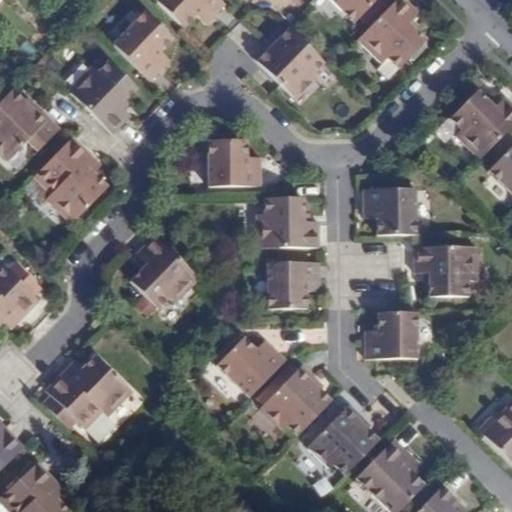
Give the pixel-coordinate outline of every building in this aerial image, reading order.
[(157,0),(155,2),(184,30),(196,17),(202,11),(211,20),(225,6),(218,0),(157,0)] [(328,0),(353,24),(377,0),(328,0)] [(403,0),(397,0),(357,41),(381,65),(387,59),(398,70),(426,42),(414,30),(412,32),(407,27),(412,21),(419,15),(403,0)] [(202,11),(196,17),(205,27),(211,20),(202,11)] [(113,46),(150,83),(164,69),(155,60),(161,54),(173,41),(145,13),(113,46)] [(418,27),(412,21),(407,27),(412,32),(414,30),(418,27)] [(269,43),(266,45),(252,60),(262,69),(295,102),(317,79),(313,74),(323,65),(288,30),(272,46),(269,43)] [(155,60),(164,69),(170,63),(161,54),(155,60)] [(381,65),(377,70),(388,81),(398,70),(387,59),(381,65)] [(68,93),(93,117),(112,136),(130,118),(124,112),(118,106),(123,100),(125,103),(137,91),(108,63),(97,74),(92,68),(68,93)] [(12,91),(0,103),(0,156),(6,163),(26,143),(37,153),(59,130),(48,120),(31,103),(28,106),(12,91)] [(454,137),(479,161),(511,126),(511,106),(504,99),(497,105),(492,111),(486,106),(488,103),(477,91),(448,120),(460,131),(454,137)] [(492,111),(497,105),(492,99),(488,103),(486,106),(492,111)] [(118,106),(124,112),(129,107),(125,103),(123,100),(118,106)] [(90,157),(71,139),(36,176),(54,192),(45,201),(71,226),(107,189),(92,175),(82,165),(90,157)] [(247,168),(246,160),(246,142),(207,143),(207,189),(260,188),(260,168),(247,168)] [(511,196),(511,147),(487,173),(511,196)] [(100,167),(90,157),(82,165),(92,175),(100,167)] [(260,159),(246,160),(247,168),(260,168),(260,159)] [(406,237),(416,237),(415,191),(363,192),(363,212),(376,211),(376,220),(376,238),(406,237)] [(257,250),(318,250),(318,238),(318,224),(310,224),(301,224),(301,217),(304,217),(304,200),(264,201),(264,216),(256,216),(257,250)] [(376,211),(363,212),(363,220),(376,220),(376,211)] [(174,305),(198,280),(183,266),(153,237),(136,255),(142,261),(148,267),(143,273),(140,271),(129,282),(157,311),(168,300),(174,305)] [(431,283),(427,283),(428,299),(467,299),(467,284),(475,283),(475,249),(412,250),(413,276),(422,275),(430,276),(431,283)] [(0,317),(8,309),(16,317),(34,298),(27,291),(37,280),(15,259),(4,269),(0,265),(0,317)] [(148,267),(142,261),(137,267),(140,271),(143,273),(148,267)] [(319,285),(318,280),(318,265),(266,265),(267,311),(306,311),(306,293),(306,285),(319,285)] [(319,293),(319,285),(306,285),(306,293),(319,293)] [(8,309),(0,317),(0,320),(6,326),(16,317),(8,309)] [(416,360),(416,314),(407,315),(376,315),(376,332),(376,340),(363,340),(363,360),(416,360)] [(363,332),(363,340),(376,340),(376,332),(363,332)] [(217,366),(250,398),(286,361),(272,346),(263,356),(257,350),(244,338),(217,366)] [(266,341),(257,350),(263,356),(272,346),(266,341)] [(57,369),(39,387),(46,394),(38,402),(60,423),(67,415),(75,423),(92,405),(101,414),(126,389),(89,352),(75,367),(65,377),(57,369)] [(75,367),(67,359),(57,369),(65,377),(75,367)] [(289,424),(300,435),(334,399),(318,384),(322,380),(304,364),(262,406),(285,429),(289,424)] [(107,419),(101,414),(92,405),(75,423),(90,437),(107,419)] [(334,467),(344,477),(378,442),(362,426),(366,423),(349,406),(336,418),(333,415),(324,423),(328,427),(320,435),(317,432),(308,440),(312,444),(307,449),(329,471),(334,467)] [(511,410),(497,426),(484,439),(511,465),(511,410)] [(484,439),(497,426),(492,420),(479,434),(484,439)] [(0,471),(26,447),(8,429),(0,437),(0,436),(0,471)] [(355,480),(387,511),(399,511),(423,487),(410,473),(402,466),(410,457),(393,441),(355,480)] [(418,465),(410,457),(402,466),(410,473),(418,465)] [(73,511),(76,510),(62,495),(53,484),(61,477),(43,458),(6,493),(23,511),(21,511),(73,511)] [(53,484),(62,495),(70,487),(61,477),(53,484)] [(417,511),(453,511),(459,506),(441,488),(417,511)] [(21,511),(23,511),(6,493),(2,496),(0,498),(0,510),(1,511),(21,511)]
